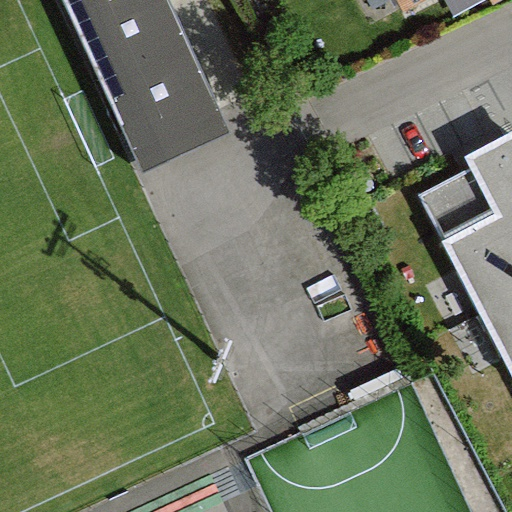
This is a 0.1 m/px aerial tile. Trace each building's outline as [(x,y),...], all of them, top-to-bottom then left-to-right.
[(115,60),(170,37),(153,0),(107,0),(90,8),(115,60)] [(177,50),(202,36),(184,0),(153,0),(170,37),(115,60),(122,73),(174,45),(177,50)] [(122,73),(151,127),(229,85),(202,36),(177,50),(174,45),(122,73)] [(229,85),(151,127),(172,166),(252,123),(229,85)] [(511,134),(448,165),(479,231),(456,242),(486,301),(511,288),(511,134)] [(401,220),(375,167),(347,181),(374,235),(401,220)] [(295,356),(383,317),(323,182),(235,220),(295,356)]
